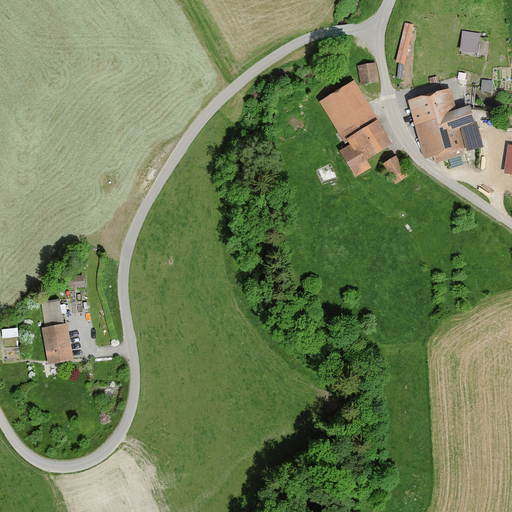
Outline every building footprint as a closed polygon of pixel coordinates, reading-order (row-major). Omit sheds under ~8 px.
[(395,60),(405,63),(416,24),(406,21),(395,60)] [(480,34),(460,32),(458,53),(477,55),(480,34)] [(370,66),(356,69),(360,88),(375,84),(370,66)] [(335,155),(349,176),(364,167),(362,164),(387,147),(373,126),(377,124),(349,82),(314,105),(343,150),(335,155)] [(448,90),(406,102),(423,159),(432,156),(434,163),(464,155),(457,129),(470,125),(465,108),(454,111),(448,90)] [(503,131),(511,131),(511,118),(504,118),(503,131)] [(511,147),(506,146),(501,174),(511,175),(511,147)] [(381,165),(395,186),(406,179),(391,158),(381,165)] [(4,336),(19,334),(19,326),(3,328),(4,336)] [(77,364),(70,326),(44,330),(50,368),(77,364)]
